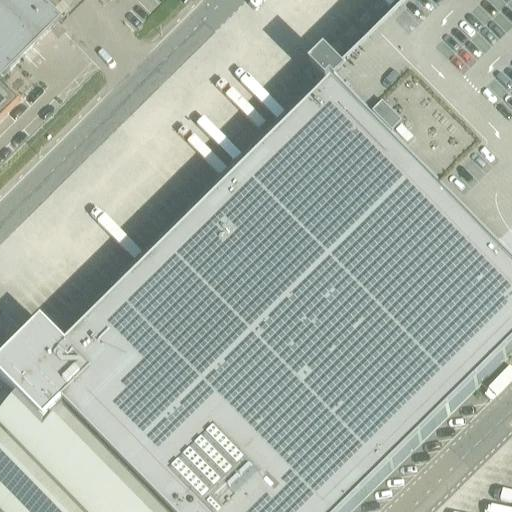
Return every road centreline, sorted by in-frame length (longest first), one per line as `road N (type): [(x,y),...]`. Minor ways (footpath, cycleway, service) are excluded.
road 1 (unclassified): [(0,222),(222,0)]
road 2 (unclassified): [(417,511),(511,419)]
